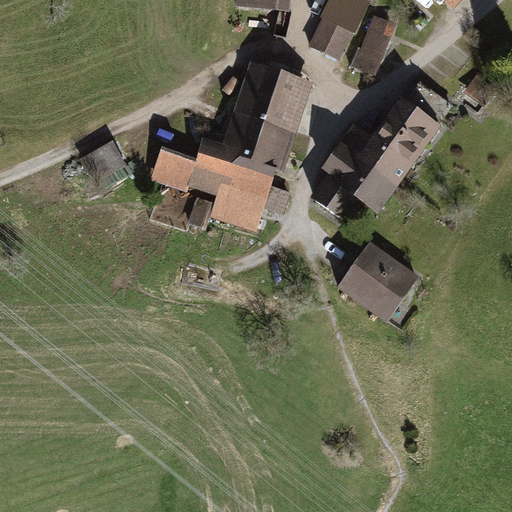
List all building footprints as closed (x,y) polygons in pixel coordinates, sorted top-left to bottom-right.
[(292,0),(237,0),(236,9),(276,13),(291,15),(292,0)] [(363,0),(331,0),(308,49),(340,62),(369,3),(363,0)] [(437,0),(453,14),(466,0),(437,0)] [(374,17),(352,70),(376,79),(396,26),(374,17)] [(198,161),(163,149),(151,181),(189,195),(190,190),(218,199),(211,217),(257,235),(265,212),(284,219),(292,194),(274,188),(278,174),(285,177),(315,86),(252,64),(225,146),(204,140),(198,161)] [(327,177),(307,205),(341,227),(356,206),(378,219),(441,130),(439,129),(454,108),(420,84),(404,105),(401,102),(372,140),(354,127),(321,173),(327,177)] [(114,143),(81,160),(94,185),(128,168),(114,143)] [(197,196),(190,225),(208,229),(215,200),(197,196)] [(369,245),(336,292),(387,327),(419,280),(369,245)]
